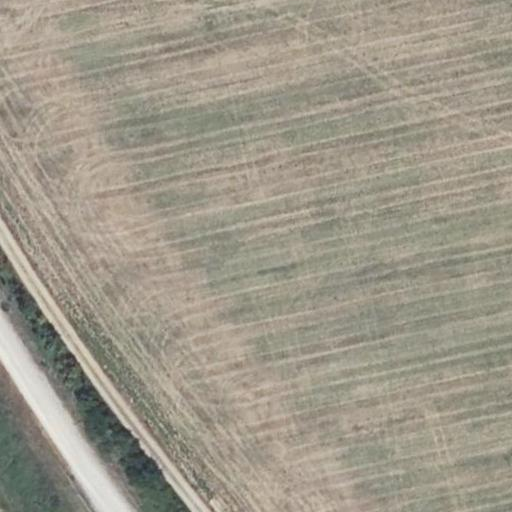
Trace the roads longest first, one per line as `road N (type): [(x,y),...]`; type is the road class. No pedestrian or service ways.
road 1 (track): [(0,230),(204,511)]
road 2 (track): [(0,333),(116,511)]
